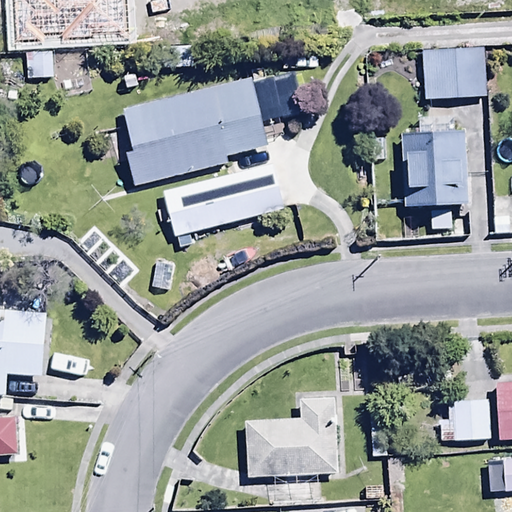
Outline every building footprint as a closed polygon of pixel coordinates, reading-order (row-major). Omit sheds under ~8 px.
[(0,0),(0,25),(11,26),(12,44),(184,38),(183,21),(212,20),(211,0),(0,0)] [(419,38),(421,82),(485,79),(483,35),(419,38)] [(193,50),(163,51),(164,71),(194,70),(193,50)] [(60,57),(25,57),(25,80),(61,80),(60,57)] [(251,89),(250,81),(122,110),(132,155),(126,157),(133,188),(228,166),(226,158),(266,149),(264,141),(284,136),(272,84),(251,89)] [(465,207),(464,133),(400,134),(402,211),(427,210),(427,236),(454,236),(454,208),(465,207)] [(272,170),(161,195),(171,240),(282,216),(272,170)] [(172,267),(153,264),(150,291),(169,293),(172,267)] [(47,294),(0,291),(0,380),(6,381),(7,357),(44,359),(47,294)] [(495,421),(511,420),(511,360),(491,362),(495,421)] [(486,421),(486,380),(448,380),(448,420),(486,421)] [(338,476),(334,400),(298,402),(299,422),(244,425),(246,479),(274,477),(276,507),(320,505),(319,477),(338,476)] [(21,401),(0,402),(0,441),(22,440),(21,401)] [(386,404),(367,405),(369,461),(388,460),(386,404)] [(511,437),(492,437),(492,472),(511,472),(511,437)]
